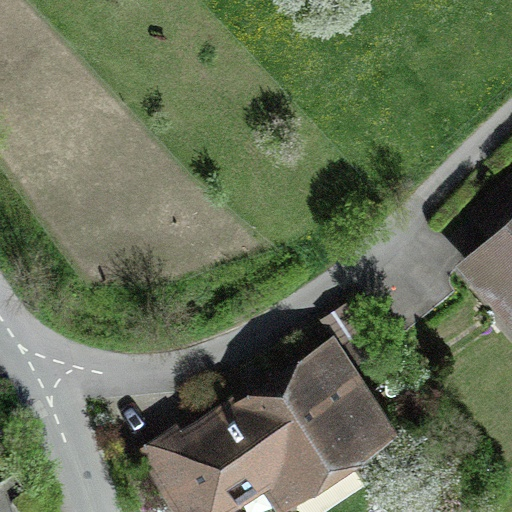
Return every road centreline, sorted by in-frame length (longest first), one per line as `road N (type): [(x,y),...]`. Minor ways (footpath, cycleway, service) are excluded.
road 1 (residential): [(36,375),(208,362),(291,317),(511,121)]
road 2 (unclassified): [(86,511),(36,375)]
